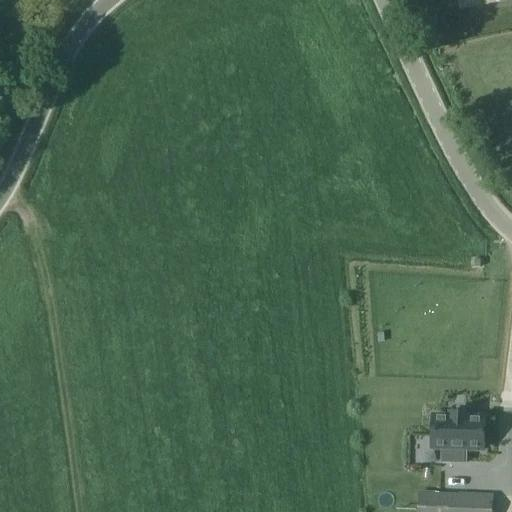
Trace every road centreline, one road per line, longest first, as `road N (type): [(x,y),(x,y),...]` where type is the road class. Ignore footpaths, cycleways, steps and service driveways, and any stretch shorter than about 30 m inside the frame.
road 1 (unclassified): [(511,234),(478,197),(384,0)]
road 2 (unclassified): [(0,196),(64,53),(112,0)]
